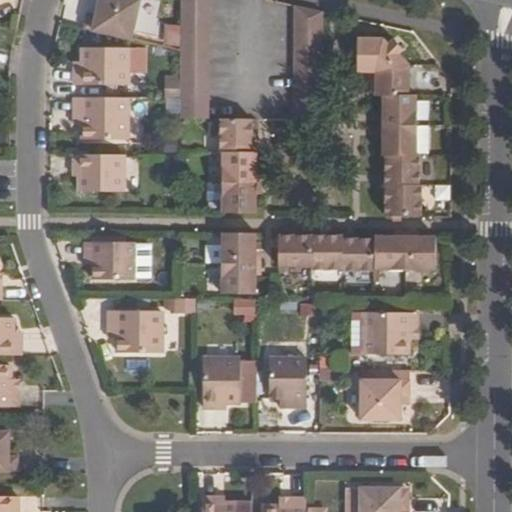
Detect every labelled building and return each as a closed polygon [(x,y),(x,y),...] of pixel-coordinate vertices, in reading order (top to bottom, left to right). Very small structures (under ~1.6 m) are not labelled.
[(140,1),(133,0),(99,0),(96,15),(86,14),(83,29),(131,40),(140,1)] [(209,0),(180,0),(181,31),(172,31),(172,43),(181,43),(180,81),(167,81),(167,99),(180,99),(180,118),(209,118),(209,0)] [(323,12),(295,6),(293,120),(321,120),(323,12)] [(375,97),(382,97),(382,157),(384,157),(384,217),(421,217),(421,187),(419,187),(418,157),(416,157),(416,97),(409,97),(409,66),(399,55),(388,44),(383,39),(357,39),(357,73),(375,74),(375,97)] [(388,44),(399,55),(403,51),(392,40),(388,44)] [(82,69),(74,69),(74,85),(127,86),(127,48),(82,48),(82,62),(82,69)] [(127,98),(74,98),(74,114),(84,113),(84,124),(84,139),(127,140),(127,98)] [(74,114),(74,124),(84,124),(84,113),(74,114)] [(222,214),(256,214),(256,153),(252,152),(252,120),(220,120),(220,152),(222,152),(222,184),(207,184),(207,201),(222,201),(222,214)] [(124,156),(74,155),(74,171),(79,171),(79,178),(78,193),(123,193),(124,156)] [(256,234),(221,233),(221,246),(221,264),(221,295),(255,295),(256,234)] [(342,239),(342,236),(278,236),(278,267),(311,268),(311,271),(435,271),(436,237),(374,237),(374,239),(342,239)] [(93,258),(93,265),(93,281),(134,280),(134,277),(134,247),(134,243),(84,243),(84,258),(93,258)] [(221,264),(221,246),(206,246),(206,263),(221,264)] [(134,277),(150,277),(150,247),(134,247),(134,277)] [(192,297),(171,298),(172,311),(193,311),(192,297)] [(231,315),(254,316),(255,298),(232,297),(231,315)] [(117,328),(117,339),(117,354),(161,354),(161,313),(108,312),(108,328),(117,328)] [(409,328),(418,328),(418,313),(366,313),(365,354),(408,355),(409,339),(409,328)] [(0,355),(21,356),(21,340),(13,340),(13,332),(13,318),(0,317),(0,355)] [(108,328),(108,339),(117,339),(117,328),(108,328)] [(409,339),(418,339),(418,328),(409,328),(409,339)] [(255,403),(256,359),(203,358),(202,408),(218,409),(218,404),(225,404),(240,404),(240,403),(255,403)] [(290,400),(290,409),(307,409),(306,360),(269,359),(269,400),(283,400),(290,400)] [(9,392),(9,381),(9,366),(0,365),(0,407),(18,408),(18,392),(9,392)] [(361,420),(400,420),(400,396),(410,396),(409,381),(360,380),(361,420)] [(18,392),(18,381),(9,381),(9,392),(18,392)] [(18,456),(9,456),(8,433),(0,432),(0,471),(18,472),(18,456)] [(399,511),(400,491),(400,489),(360,489),(359,511),(399,511)] [(407,511),(408,491),(400,491),(399,511),(407,511)] [(0,511),(17,511),(18,497),(0,496),(0,511)] [(251,511),(251,503),(225,503),(218,503),(218,498),(202,498),(201,511),(251,511)] [(280,508),(264,508),(264,511),(305,511),(306,499),(290,498),(290,507),(280,508)] [(290,498),(280,498),(280,508),(290,507),(290,498)]
